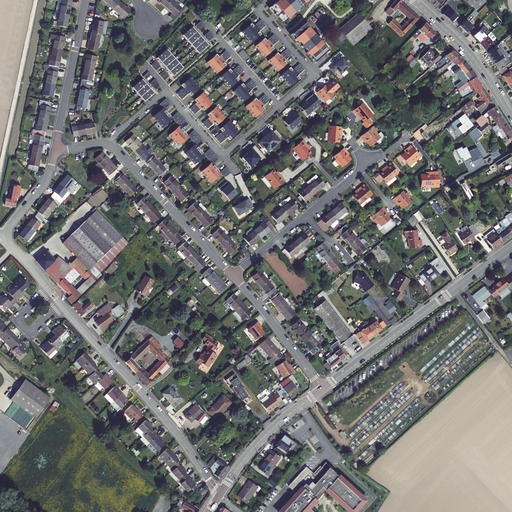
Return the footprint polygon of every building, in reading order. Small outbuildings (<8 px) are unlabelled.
[(72,2),(71,2),(62,0),(57,0),(56,10),(57,10),(59,12),(68,14),(69,11),(70,11),(72,2)] [(114,9),(120,1),(118,0),(100,0),(100,1),(104,5),(106,3),(114,9)] [(157,0),(159,1),(158,2),(165,8),(172,1),(171,0),(157,0)] [(176,0),(172,0),(172,1),(179,6),(178,7),(181,9),(184,6),(176,0)] [(308,0),(276,0),(268,8),(282,23),(308,0)] [(396,7),(404,15),(409,10),(398,0),(394,0),(384,11),(388,15),(396,7)] [(445,0),(438,8),(444,13),(443,14),(452,22),(457,17),(454,13),(455,11),(454,10),(459,1),(458,0),(445,0)] [(124,17),(131,8),(129,6),(127,7),(120,1),(114,9),(120,15),(119,17),(121,20),(124,17)] [(179,6),(172,1),(165,8),(172,14),(170,17),(172,19),(181,9),(178,7),(179,6)] [(407,18),(412,13),(409,10),(404,15),(407,18)] [(460,25),(469,34),(476,28),(470,23),(476,18),(475,16),(479,13),(479,12),(476,10),(460,25)] [(67,27),(69,14),(68,14),(59,12),(58,21),(54,20),(53,24),(67,27)] [(356,13),(337,30),(349,44),(369,27),(356,13)] [(400,36),(418,17),(412,13),(407,18),(408,18),(400,27),(391,19),(387,23),(400,36)] [(91,32),(100,34),(103,22),(93,19),(91,32)] [(246,37),(263,22),(260,20),(253,26),(251,23),(241,32),(246,37)] [(201,30),(205,26),(200,21),(196,25),(201,30)] [(330,48),(306,21),(291,34),(298,41),(299,40),(302,43),(301,44),(304,48),(305,47),(308,50),(307,51),(315,61),(330,48)] [(432,39),(436,34),(423,21),(410,36),(412,38),(414,36),(418,40),(420,40),(421,41),(422,41),(423,40),(428,35),(432,39)] [(265,25),(263,22),(246,37),(251,43),(260,34),(258,31),(265,25)] [(193,26),(182,35),(186,40),(197,30),(193,26)] [(475,41),(478,44),(479,43),(486,37),(480,29),(473,36),(476,40),(475,41)] [(186,40),(190,44),(201,35),(197,30),(186,40)] [(205,35),(209,39),(213,35),(209,31),(205,35)] [(87,49),(97,51),(100,34),(91,32),(87,49)] [(479,43),(487,53),(488,52),(496,46),(492,42),(496,39),(496,37),(491,32),(487,36),(486,37),(479,43)] [(54,39),(52,47),(62,49),(64,41),(65,41),(66,37),(65,37),(55,35),(51,34),(50,38),(54,39)] [(266,40),(264,38),(255,46),(259,51),(276,37),(273,34),(266,40)] [(194,49),(205,39),(201,35),(190,44),(194,49)] [(264,56),(273,48),(271,46),(278,40),(276,37),(259,51),(264,56)] [(194,49),(198,53),(209,44),(205,39),(194,49)] [(488,52),(495,63),(501,59),(504,58),(496,46),(488,52)] [(59,67),(62,49),(52,47),(49,65),(59,67)] [(444,62),(456,53),(454,52),(450,48),(439,57),(444,62)] [(171,54),(166,49),(157,58),(161,62),(171,54)] [(279,55),(277,53),(268,61),(272,66),(288,52),(286,49),(279,55)] [(412,59),(416,55),(410,49),(402,58),(408,64),(412,59)] [(431,63),(430,62),(436,56),(437,55),(433,52),(432,54),(426,49),(421,54),(422,54),(417,59),(420,62),(422,59),(425,62),(423,63),(428,67),(431,63)] [(211,68),(228,53),(225,50),(218,56),(216,54),(206,62),(211,68)] [(277,71),(286,63),(284,60),(291,54),(288,52),(272,66),(277,71)] [(230,56),(228,53),(211,68),(216,73),(226,65),(223,62),(230,56)] [(450,67),(462,58),(456,53),(444,62),(438,67),(439,69),(446,64),(447,65),(448,64),(450,67)] [(84,67),(93,69),(96,56),(86,54),(84,67)] [(175,58),(171,54),(161,62),(165,67),(175,58)] [(178,62),(175,58),(165,67),(169,71),(178,62)] [(333,66),(333,65),(329,68),(333,72),(336,69),(340,73),(348,66),(342,58),(333,66)] [(467,65),(462,59),(449,69),(452,73),(454,72),(460,81),(454,85),(457,89),(466,82),(475,76),(470,68),(467,65)] [(501,59),(495,63),(502,73),(506,70),(504,67),(506,66),(501,59)] [(156,69),(160,66),(156,60),(151,64),(156,69)] [(183,67),(178,62),(169,71),(173,76),(183,67)] [(297,70),(301,66),(299,64),(292,70),(289,67),(280,75),(285,81),(297,70)] [(49,65),(45,83),(55,85),(59,67),(49,65)] [(231,71),(229,69),(220,77),(225,82),(241,68),(238,65),(231,71)] [(304,69),(301,66),(297,70),(285,81),(289,87),(299,78),(297,75),(304,69)] [(89,86),(90,87),(93,69),(84,67),(80,85),(82,85),(89,86)] [(229,87),(238,79),(236,77),(243,70),(241,68),(225,82),(229,87)] [(160,74),(165,79),(169,76),(165,70),(160,74)] [(503,76),(508,84),(511,81),(511,73),(511,71),(503,76)] [(466,82),(473,92),(476,90),(482,86),(475,76),(466,82)] [(190,77),(181,85),(183,88),(176,94),(179,96),(195,82),(190,77)] [(155,88),(160,84),(155,78),(150,83),(155,88)] [(146,83),(142,79),(132,87),(136,92),(146,83)] [(338,86),(333,79),(327,84),(327,85),(326,87),(324,85),(321,88),(320,87),(316,90),(317,91),(316,92),(320,96),(324,102),(333,94),(331,92),(338,86)] [(244,86),(242,83),(233,92),(237,97),(253,82),(251,80),(244,86)] [(200,88),(195,82),(179,96),(181,99),(188,93),(190,96),(200,88)] [(242,102),(251,94),(249,91),(256,85),(253,82),(237,97),(242,102)] [(53,98),(55,85),(45,83),(43,96),(53,98)] [(150,88),(146,83),(136,92),(140,96),(150,88)] [(78,97),(87,99),(89,90),(88,90),(89,86),(82,85),(81,88),(79,88),(78,97)] [(144,101),(154,93),(150,88),(140,96),(144,101)] [(483,89),(477,93),(482,100),(475,105),(473,102),(470,103),(469,101),(460,108),(464,113),(472,107),(473,106),(476,110),(490,100),(483,89)] [(203,92),(194,100),(196,102),(189,108),(192,111),(208,97),(203,92)] [(250,112),(266,97),(264,94),(257,100),(255,98),(245,106),(250,112)] [(320,103),(312,94),(305,100),(306,101),(299,106),(303,110),(302,111),(306,115),(312,110),(314,112),(318,108),(316,106),(320,103)] [(80,110),(84,111),(85,108),(86,108),(87,99),(78,97),(76,106),(77,106),(76,110),(80,110)] [(212,102),(208,97),(192,111),(194,114),(201,108),(203,110),(212,102)] [(269,100),(266,97),(250,112),(255,117),(264,109),(262,106),(269,100)] [(157,122),(168,113),(164,108),(170,103),(165,98),(159,104),(162,107),(152,116),(157,122)] [(52,102),(41,100),(40,105),(41,105),(39,118),(48,120),(52,102)] [(361,102),(351,110),(356,116),(358,114),(361,117),(364,121),(362,122),(366,127),(372,122),(368,117),(372,114),(361,102)] [(216,106),(207,114),(209,117),(202,123),(204,126),(220,111),(216,106)] [(492,118),(499,114),(494,106),(485,111),(488,116),(490,115),(492,118)] [(466,119),(475,112),(475,111),(472,107),(464,113),(466,117),(465,118),(466,119)] [(225,117),(220,111),(204,126),(207,128),(214,122),(216,125),(225,117)] [(302,120),(293,111),(286,117),(283,120),(291,130),(302,120)] [(171,117),(168,113),(157,122),(162,128),(172,118),(175,122),(181,117),(177,112),(171,117)] [(474,119),(478,116),(475,112),(466,119),(465,118),(460,122),(467,131),(469,130),(470,131),(478,125),(474,119)] [(492,129),(493,130),(505,124),(499,114),(492,118),(494,122),(490,124),(492,129)] [(479,115),(478,116),(474,119),(478,125),(479,126),(485,121),(480,116),(479,115)] [(173,140),(184,131),(180,127),(186,122),(181,117),(175,122),(179,125),(168,134),(173,140)] [(32,135),(45,137),(48,120),(39,118),(36,131),(33,130),(32,135)] [(222,132),(215,138),(217,140),(234,126),(229,120),(219,129),(222,132)] [(479,126),(478,125),(470,131),(471,133),(470,134),(475,139),(489,127),(485,121),(479,126)] [(92,123),(83,124),(85,134),(94,132),(94,131),(97,131),(96,123),(92,124),(92,123)] [(71,128),(72,136),(76,135),(76,136),(85,134),(83,124),(74,126),(74,127),(71,128)] [(339,142),(340,136),(340,133),(343,133),(343,126),(341,126),(331,124),(329,140),(339,142)] [(507,126),(505,124),(493,130),(494,133),(494,134),(497,132),(500,138),(504,135),(505,136),(506,135),(504,132),(509,130),(507,126)] [(371,144),(376,139),(381,136),(378,132),(372,125),(360,135),(363,138),(364,137),(367,140),(371,144)] [(234,126),(217,140),(220,143),(227,137),(229,140),(239,131),(234,126)] [(271,132),(270,131),(259,141),(260,142),(259,143),(262,147),(263,146),(267,150),(271,147),(272,148),(276,145),(275,144),(278,141),(278,140),(281,136),(275,129),(271,132)] [(187,135),(184,131),(173,140),(178,146),(189,137),(192,140),(198,135),(193,130),(187,135)] [(381,130),(378,132),(381,136),(376,139),(379,142),(383,139),(384,137),(384,136),(384,135),(384,133),(381,130)] [(133,150),(141,143),(132,133),(124,140),(133,150)] [(31,153),(41,155),(45,137),(32,135),(31,140),(34,140),(31,153)] [(189,159),(200,149),(196,145),(202,140),(198,135),(192,140),(195,144),(184,153),(189,159)] [(308,144),(304,139),(294,147),(304,159),(312,152),(309,149),(306,146),(308,144)] [(149,148),(147,149),(141,143),(133,150),(139,156),(140,155),(143,158),(149,153),(151,150),(149,148)] [(407,165),(418,156),(419,158),(421,156),(417,152),(415,153),(408,144),(404,147),(406,149),(403,151),(399,155),(398,154),(394,157),(400,164),(401,164),(404,162),(407,165)] [(472,160),(482,157),(478,146),(467,150),(465,144),(455,148),(459,158),(462,157),(463,161),(471,157),(472,160)] [(265,157),(254,145),(251,148),(251,149),(241,158),(244,162),(245,161),(250,166),(259,158),(261,160),(265,157)] [(347,150),(344,147),(333,156),(336,158),(334,160),(338,165),(340,163),(343,167),(351,159),(348,155),(345,152),(347,150)] [(204,154),(200,149),(189,159),(194,164),(205,155),(208,159),(214,153),(209,148),(204,154)] [(492,158),(499,154),(495,149),(489,153),(492,158)] [(152,168),(159,161),(153,154),(154,153),(151,150),(149,153),(143,158),(152,168)] [(494,162),(497,167),(510,159),(511,158),(511,150),(505,155),(494,162)] [(101,170),(103,168),(110,161),(102,152),(94,159),(97,161),(94,164),(100,171),(101,170)] [(38,172),(39,167),(41,155),(31,153),(29,166),(28,170),(37,172),(38,172)] [(205,177),(216,168),(212,163),(218,158),(214,153),(208,159),(211,162),(200,171),(205,177)] [(159,161),(152,168),(158,174),(159,174),(161,176),(169,169),(167,166),(161,159),(159,161)] [(116,168),(110,161),(103,168),(101,170),(110,180),(113,177),(118,172),(116,169),(116,168)] [(398,171),(390,161),(384,166),(385,168),(382,170),(379,173),(378,172),(373,175),(378,181),(382,178),(386,182),(398,171)] [(220,172),(216,168),(205,177),(210,183),(221,173),(224,177),(230,172),(226,167),(220,172)] [(275,188),(284,180),(280,174),(278,176),(275,173),(272,169),(265,175),(275,188)] [(115,181),(121,187),(128,181),(122,174),(121,175),(118,172),(113,177),(115,180),(115,181)] [(425,188),(439,187),(438,172),(430,173),(430,175),(426,175),(421,175),(421,186),(425,186),(425,188)] [(62,177),(57,184),(65,191),(68,193),(69,194),(74,187),(74,186),(76,184),(76,183),(65,174),(62,177)] [(306,182),(308,184),(315,192),(325,184),(318,176),(318,177),(315,174),(306,182)] [(507,174),(502,177),(506,184),(511,181),(507,174)] [(179,184),(170,175),(163,181),(171,191),(179,184)] [(137,190),(128,181),(121,187),(129,197),(137,190)] [(457,184),(468,201),(472,198),(470,194),(467,189),(464,185),(461,181),(457,184)] [(372,194),(363,183),(358,188),(360,190),(356,193),(353,196),(360,204),(372,194)] [(52,192),(50,195),(56,200),(60,203),(68,193),(65,191),(57,184),(51,192),(52,192)] [(179,184),(171,191),(180,200),(187,194),(179,184)] [(229,200),(237,193),(229,184),(221,191),(229,200)] [(305,200),(315,192),(308,184),(299,192),(305,200)] [(18,195),(20,187),(12,185),(9,196),(16,197),(16,195),(18,195)] [(397,201),(399,204),(404,210),(413,202),(410,199),(411,198),(407,193),(406,194),(403,191),(398,195),(393,200),(395,203),(397,201)] [(47,197),(41,204),(49,211),(55,203),(58,206),(60,203),(56,200),(50,195),(48,198),(47,197)] [(278,204),(281,207),(287,215),(297,207),(291,199),(289,196),(285,200),(283,199),(278,204)] [(144,213),(152,207),(143,197),(136,204),(144,213)] [(15,200),(9,199),(5,198),(4,204),(14,206),(15,200)] [(253,206),(248,198),(244,200),(244,199),(240,201),(241,202),(233,207),(238,215),(253,206)] [(187,208),(195,217),(203,211),(205,209),(199,202),(197,204),(194,201),(187,208)] [(330,211),(337,219),(347,211),(340,203),(330,211)] [(435,203),(431,206),(437,215),(441,212),(435,203)] [(36,213),(34,215),(40,220),(42,217),(43,218),(49,211),(41,204),(35,212),(36,213)] [(380,205),(373,211),(375,214),(372,217),(374,220),(373,221),(378,226),(378,225),(381,228),(390,220),(386,215),(384,212),(385,211),(380,205)] [(161,216),(152,207),(144,213),(153,223),(161,216)] [(287,215),(281,207),(270,215),(277,223),(287,215)] [(503,211),(506,216),(510,222),(511,220),(511,216),(510,213),(507,209),(503,211)] [(85,220),(103,240),(109,234),(114,229),(96,210),(85,220)] [(211,220),(203,211),(195,217),(204,227),(211,220)] [(328,229),(327,227),(337,219),(330,211),(316,223),(323,230),(324,232),(328,229)] [(423,219),(418,211),(413,215),(419,222),(423,219)] [(31,217),(25,224),(33,230),(38,223),(40,220),(34,215),(32,218),(31,217)] [(103,240),(85,220),(71,234),(89,253),(103,240)] [(173,229),(164,220),(154,229),(157,232),(159,230),(162,233),(160,235),(163,238),(173,229)] [(264,224),(269,230),(273,227),(268,221),(264,224)] [(466,227),(468,230),(476,224),(474,221),(466,227)] [(503,241),(511,235),(506,228),(503,224),(501,221),(499,222),(502,226),(494,231),(497,235),(502,242),(503,241)] [(264,224),(263,222),(253,230),(259,238),(269,230),(264,224)] [(24,241),(33,230),(25,224),(17,234),(24,241)] [(468,230),(474,237),(482,232),(476,224),(468,230)] [(357,239),(346,225),(343,227),(338,231),(349,245),(357,239)] [(249,246),(259,238),(253,230),(251,227),(245,232),(245,234),(246,235),(243,238),(249,246)] [(468,230),(466,227),(460,231),(463,234),(459,237),(464,245),(470,241),(472,244),(476,241),(474,237),(468,230)] [(227,237),(219,228),(211,235),(220,244),(227,237)] [(109,234),(103,240),(89,253),(96,261),(92,265),(94,268),(95,269),(99,274),(102,271),(111,261),(128,243),(122,237),(114,229),(109,234)] [(181,239),(173,229),(163,238),(166,242),(169,240),(171,242),(169,245),(172,248),(181,239)] [(305,233),(309,239),(314,235),(309,229),(305,233)] [(419,239),(417,229),(405,231),(406,237),(408,237),(410,248),(423,246),(422,239),(419,239)] [(502,242),(497,235),(494,231),(493,230),(484,237),(492,249),(502,242)] [(294,241),(300,249),(310,240),(309,239),(305,233),(304,233),(294,241)] [(442,245),(449,256),(457,249),(446,233),(442,237),(443,239),(446,242),(442,245)] [(89,253),(71,234),(62,242),(75,258),(79,262),(89,272),(94,268),(92,265),(96,261),(89,253)] [(227,237),(220,244),(229,253),(236,246),(227,237)] [(359,242),(357,239),(349,245),(357,255),(365,249),(368,246),(366,242),(362,245),(359,242)] [(300,249),(294,241),(284,249),(290,257),(300,249)] [(177,249),(186,259),(193,252),(185,242),(177,249)] [(318,253),(327,263),(334,257),(323,243),(317,248),(320,252),(318,253)] [(372,249),(375,253),(376,255),(380,260),(384,257),(375,246),(372,249)] [(35,260),(43,270),(53,260),(45,251),(35,260)] [(193,252),(186,259),(183,261),(187,265),(189,263),(195,268),(198,272),(206,265),(202,262),(193,252)] [(57,257),(53,260),(43,270),(55,284),(56,284),(68,273),(79,262),(75,258),(68,265),(57,257)] [(342,267),(334,257),(327,263),(335,273),(342,267)] [(431,263),(433,266),(440,261),(438,258),(431,263)] [(440,261),(433,266),(423,273),(420,276),(424,282),(427,279),(429,282),(439,274),(445,270),(446,269),(440,261)] [(87,279),(85,281),(75,291),(68,297),(66,299),(70,304),(97,280),(89,272),(79,262),(68,273),(56,284),(64,292),(71,286),(69,284),(73,281),(71,279),(78,273),(79,275),(81,276),(83,274),(87,279)] [(97,280),(101,276),(99,274),(95,269),(94,268),(89,272),(97,280)] [(261,268),(259,270),(251,276),(259,286),(267,280),(261,273),(264,271),(261,268)] [(210,285),(218,278),(209,269),(202,276),(210,285)] [(359,287),(363,292),(370,286),(369,285),(371,284),(372,283),(371,283),(371,282),(365,275),(364,274),(357,271),(353,281),(358,283),(361,286),(359,287)] [(393,285),(393,286),(395,287),(397,289),(396,289),(393,295),(401,300),(402,297),(404,294),(402,292),(410,279),(401,272),(393,285)] [(71,279),(73,281),(79,275),(78,273),(71,279)] [(20,276),(12,283),(14,285),(21,292),(24,288),(23,287),(27,284),(20,276)] [(148,292),(154,282),(146,276),(140,285),(138,285),(135,291),(137,292),(145,297),(146,298),(149,293),(148,292)] [(227,288),(218,278),(210,285),(219,295),(227,288)] [(267,280),(259,286),(265,293),(268,296),(274,290),(272,288),(273,287),(275,285),(270,278),(267,280)] [(509,293),(511,290),(511,289),(505,281),(504,279),(494,287),(494,288),(500,296),(508,291),(509,293)] [(171,294),(178,287),(175,284),(168,291),(171,294)] [(14,285),(7,293),(9,295),(15,300),(18,297),(19,298),(23,294),(21,292),(14,285)] [(327,287),(324,290),(327,294),(333,289),(329,285),(327,287)] [(75,291),(71,286),(64,292),(68,297),(75,291)] [(485,300),(492,294),(490,291),(487,287),(475,296),(483,307),(485,310),(490,306),(488,303),(485,300)] [(500,296),(494,288),(490,291),(492,294),(496,299),(500,296)] [(275,306),(283,300),(277,293),(274,290),(268,296),(270,299),(269,299),(275,306)] [(365,297),(363,298),(368,304),(374,299),(369,293),(365,297)] [(15,300),(9,295),(6,298),(3,296),(0,299),(0,307),(3,311),(7,307),(8,308),(15,301),(15,300)] [(234,311),(242,305),(233,295),(226,302),(234,311)] [(283,300),(275,306),(287,321),(294,314),(283,300)] [(322,303),(314,309),(324,323),(337,339),(339,343),(352,334),(325,300),(322,303)] [(391,312),(396,308),(389,300),(386,302),(388,304),(386,305),(391,312)] [(75,302),(70,306),(79,316),(89,308),(91,306),(87,302),(80,308),(75,302)] [(106,313),(110,311),(112,309),(109,304),(96,313),(103,316),(106,313)] [(112,309),(110,311),(116,318),(124,312),(118,305),(112,309)] [(251,314),(242,305),(234,311),(243,321),(251,314)] [(479,316),(485,324),(492,318),(486,311),(479,316)] [(103,316),(94,322),(99,330),(112,321),(106,313),(103,316)] [(367,327),(374,335),(383,329),(382,328),(386,325),(383,321),(380,324),(376,320),(367,327)] [(301,341),(309,335),(298,321),(290,327),(301,341)] [(259,325),(256,322),(246,330),(255,340),(263,334),(258,326),(259,325)] [(374,335),(367,327),(364,323),(358,328),(360,330),(356,333),(363,343),(374,335)] [(52,332),(54,334),(60,341),(67,334),(60,326),(56,329),(55,329),(52,332)] [(9,332),(5,329),(0,334),(0,338),(5,343),(14,335),(10,331),(9,332)] [(309,335),(301,341),(306,348),(305,349),(310,356),(317,351),(313,346),(316,344),(314,341),(317,339),(312,333),(309,335)] [(51,339),(47,342),(55,350),(62,343),(60,341),(54,334),(50,338),(51,339)] [(17,338),(14,335),(5,343),(12,350),(19,343),(16,339),(17,338)] [(147,349),(152,353),(156,349),(159,345),(150,336),(124,362),(136,375),(142,370),(134,361),(147,349)] [(173,342),(179,349),(184,345),(178,338),(173,342)] [(278,353),(267,338),(258,345),(269,359),(266,362),(268,365),(281,356),(278,353)] [(211,353),(216,344),(211,341),(207,339),(204,343),(203,345),(208,348),(203,355),(204,355),(202,358),(199,356),(195,363),(200,366),(201,365),(208,369),(211,364),(216,356),(211,353)] [(347,353),(339,343),(337,339),(328,346),(331,349),(339,360),(345,356),(345,355),(347,353)] [(21,342),(19,343),(12,350),(19,357),(26,350),(23,347),(24,345),(21,342)] [(58,352),(55,350),(47,342),(44,346),(43,345),(40,348),(48,357),(51,354),(54,356),(58,352)] [(339,360),(331,349),(328,352),(326,354),(324,351),(321,353),(325,358),(321,361),(328,369),(339,360)] [(158,371),(166,363),(168,360),(159,351),(154,356),(159,361),(146,375),(144,373),(139,378),(145,385),(158,371)] [(87,357),(83,354),(76,361),(83,368),(91,360),(88,356),(87,357)] [(242,358),(243,360),(247,365),(250,362),(245,355),(242,358)] [(285,359),(275,366),(280,372),(279,373),(283,378),(293,370),(290,366),(289,366),(285,359)] [(94,363),(91,360),(83,368),(90,375),(95,370),(97,368),(93,364),(94,363)] [(239,371),(247,365),(243,360),(235,367),(239,371)] [(168,366),(166,363),(158,371),(161,374),(168,366)] [(99,373),(95,370),(90,375),(88,377),(88,378),(85,381),(91,387),(94,384),(95,384),(97,382),(103,376),(100,372),(99,373)] [(139,378),(144,373),(142,370),(136,375),(139,378)] [(103,376),(97,382),(104,389),(110,384),(112,382),(108,378),(109,377),(106,373),(103,376)] [(233,374),(224,380),(234,393),(236,392),(242,400),(248,396),(241,388),(243,387),(233,374)] [(287,377),(278,384),(287,396),(296,389),(292,383),(287,377)] [(49,398),(25,379),(9,398),(33,418),(49,398)] [(95,384),(93,386),(100,393),(102,391),(104,389),(97,382),(95,384)] [(106,395),(113,402),(121,393),(118,390),(117,391),(110,384),(104,389),(102,391),(106,395)] [(174,407),(183,400),(179,396),(178,397),(173,392),(168,387),(161,394),(174,407)] [(281,399),(275,392),(268,398),(265,394),(259,399),(262,403),(261,404),(267,412),(278,404),(277,402),(281,399)] [(125,397),(121,393),(113,402),(109,405),(117,412),(128,402),(124,398),(125,397)] [(106,395),(102,398),(109,405),(113,402),(106,395)] [(215,419),(230,403),(223,396),(208,412),(215,419)] [(55,401),(50,409),(54,412),(60,404),(55,401)] [(196,404),(185,415),(185,416),(188,419),(191,422),(197,416),(198,416),(201,411),(198,408),(199,407),(196,404)] [(135,409),(132,405),(123,413),(130,420),(132,418),(136,422),(143,415),(136,408),(135,409)] [(197,416),(195,420),(199,423),(200,422),(202,424),(208,418),(205,415),(201,411),(198,416),(197,416)] [(145,435),(151,430),(154,427),(150,423),(149,424),(145,421),(138,428),(136,431),(136,432),(142,438),(143,437),(145,435)] [(150,444),(159,436),(155,432),(154,433),(151,430),(145,435),(143,437),(142,438),(140,440),(147,447),(150,444)] [(159,436),(150,444),(147,447),(153,453),(157,451),(165,444),(161,440),(162,439),(161,438),(159,436)] [(288,454),(295,444),(286,436),(283,439),(278,446),(288,454)] [(273,452),(266,461),(275,467),(281,458),(283,455),(276,449),(274,453),(273,452)] [(165,464),(174,456),(171,453),(170,454),(166,450),(158,458),(165,464)] [(215,455),(208,464),(211,466),(210,466),(213,474),(219,478),(228,466),(215,455)] [(177,460),(174,456),(165,464),(167,466),(169,468),(172,472),(178,466),(180,464),(177,461),(177,460)] [(268,476),(275,467),(266,461),(259,469),(268,476)] [(313,511),(312,510),(328,491),(351,511),(358,511),(368,501),(361,495),(363,493),(349,480),(347,483),(334,471),(335,470),(327,463),(319,472),(319,471),(316,475),(311,471),(293,491),(298,495),(283,511),(313,511)] [(182,470),(178,466),(172,472),(170,474),(177,481),(176,482),(180,486),(181,486),(182,484),(189,477),(186,473),(186,472),(183,469),(182,470)] [(170,474),(169,475),(176,482),(177,481),(170,474)] [(193,481),(189,477),(182,484),(181,486),(188,493),(191,491),(192,489),(196,485),(192,481),(193,481)] [(249,500),(258,488),(249,481),(247,484),(243,491),(242,490),(240,493),(237,497),(246,503),(249,500)] [(185,511),(192,511),(194,508),(188,505),(178,501),(175,506),(179,509),(180,508),(187,511),(185,511)]
